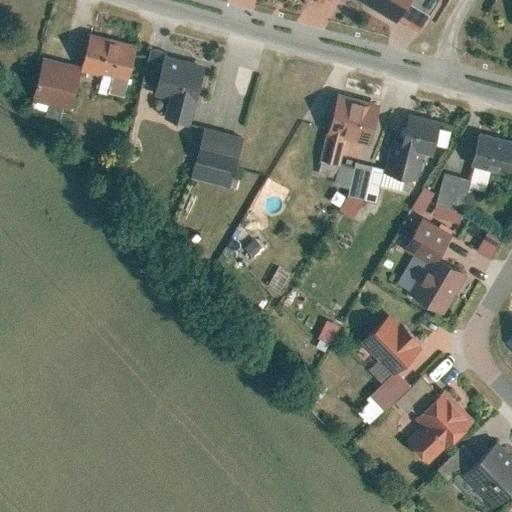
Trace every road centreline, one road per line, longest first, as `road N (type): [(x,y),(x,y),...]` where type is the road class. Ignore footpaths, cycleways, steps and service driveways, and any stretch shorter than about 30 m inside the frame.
road 1 (residential): [(172,0),(419,66)]
road 2 (residential): [(511,223),(465,311),(476,361),(511,402)]
